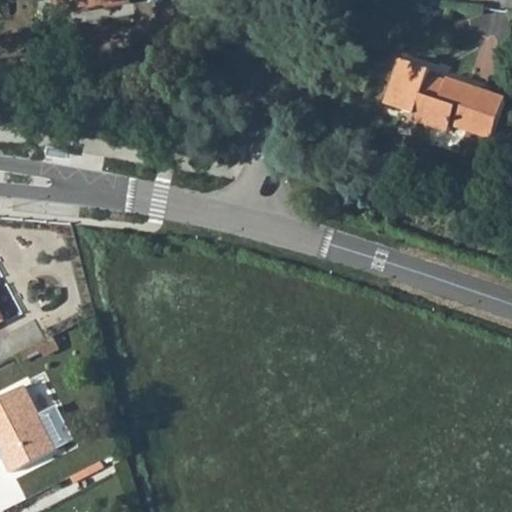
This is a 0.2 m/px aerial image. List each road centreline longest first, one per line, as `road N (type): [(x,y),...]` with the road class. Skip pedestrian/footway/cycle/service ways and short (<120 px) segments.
road 1 (secondary): [(257,223),(511,304)]
road 2 (residential): [(257,223),(264,151),(258,0)]
road 3 (secondary): [(158,200),(95,177),(0,164)]
road 4 (secondary): [(0,191),(158,200)]
